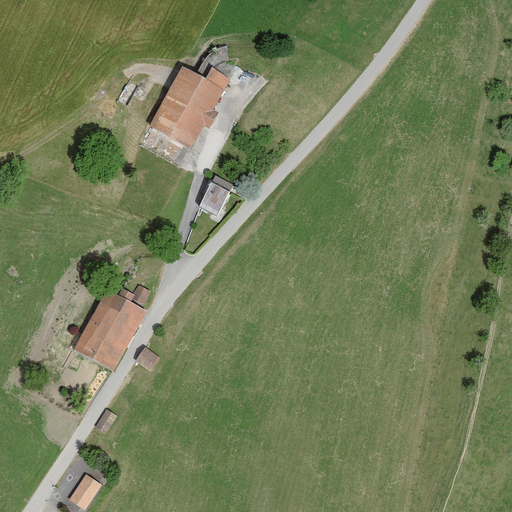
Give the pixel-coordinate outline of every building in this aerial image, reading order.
[(202,80),(179,66),(145,124),(188,149),(228,79),(209,68),(202,80)] [(227,191),(208,183),(197,207),(216,215),(227,191)] [(136,283),(127,301),(140,308),(149,290),(136,283)] [(127,301),(105,290),(72,350),(113,372),(145,311),(140,308),(127,301)] [(161,356),(145,347),(136,361),(151,371),(161,356)] [(119,415),(108,409),(97,427),(108,433),(119,415)] [(85,511),(103,485),(86,473),(68,501),(85,511)]
